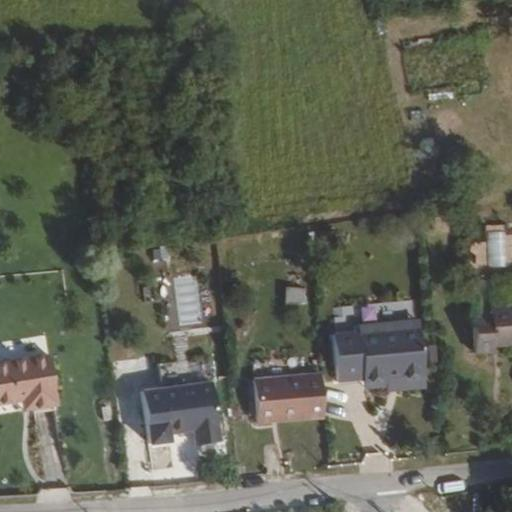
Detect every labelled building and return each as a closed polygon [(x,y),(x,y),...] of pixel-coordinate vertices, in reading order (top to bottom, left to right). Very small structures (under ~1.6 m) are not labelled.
[(508,226),(487,228),(490,264),(511,262),(511,233),(509,234),(508,226)] [(288,243),(288,236),(273,236),(272,254),(257,253),(256,273),(285,274),(287,250),(298,250),(299,243),(288,243)] [(374,294),(377,258),(353,255),(349,291),(374,294)] [(165,327),(200,326),(199,276),(164,277),(165,327)] [(305,309),(304,292),(288,293),(289,309),(305,309)] [(490,317),(472,318),(475,356),(494,355),(494,348),(511,346),(511,308),(490,311),(490,317)] [(330,344),(335,392),(362,389),(362,394),(397,390),(397,388),(425,385),(419,337),(357,345),(356,341),(330,344)] [(0,364),(0,405),(20,403),(29,402),(30,411),(55,408),(49,358),(0,364)] [(216,446),(207,363),(157,368),(165,437),(191,434),(192,449),(216,446)] [(322,424),(318,376),(250,382),(253,429),(322,424)] [(397,390),(362,394),(363,398),(397,394),(425,391),(425,385),(397,388),(397,390)] [(29,402),(20,403),(22,412),(30,411),(29,402)]
